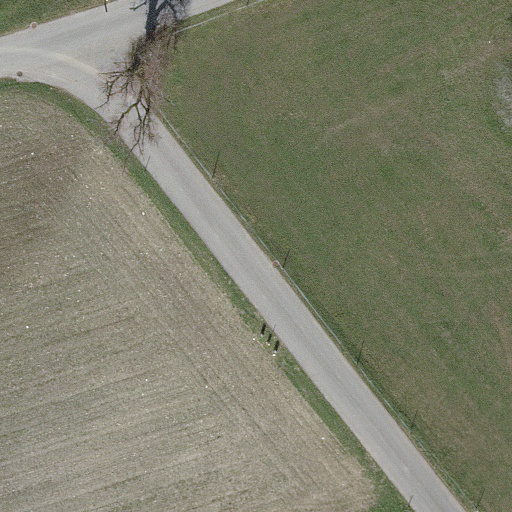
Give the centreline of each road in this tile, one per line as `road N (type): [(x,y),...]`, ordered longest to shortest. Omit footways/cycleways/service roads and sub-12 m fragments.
road 1 (unclassified): [(67,40),(440,511)]
road 2 (unclassified): [(67,40),(181,0)]
